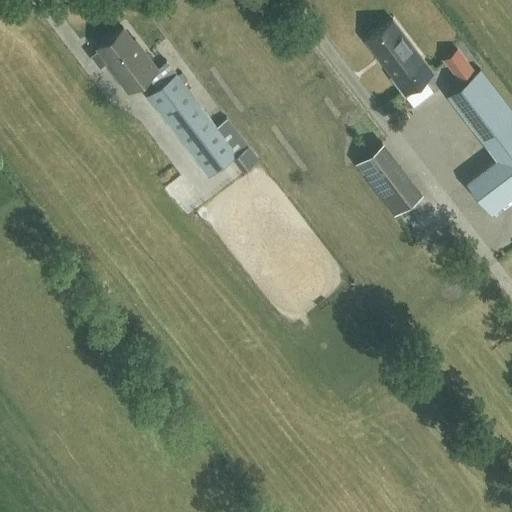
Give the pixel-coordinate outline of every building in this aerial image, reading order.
[(406,93),(432,72),(421,58),(392,19),(365,39),(406,93)] [(131,38),(123,27),(97,46),(98,48),(90,54),(99,66),(107,60),(113,68),(112,69),(127,90),(156,68),(132,37),(131,38)] [(457,47),(444,56),(462,80),(475,71),(457,47)] [(490,214),(511,197),(511,109),(480,67),(475,71),(462,80),(448,91),(497,157),(466,181),(490,214)] [(215,125),(211,120),(174,72),(146,94),(207,174),(231,156),(243,169),(259,157),(248,143),(247,144),(227,116),(215,125)] [(424,83),(403,98),(410,108),(431,93),(424,83)] [(384,140),(355,161),(394,214),(423,192),(384,140)]
